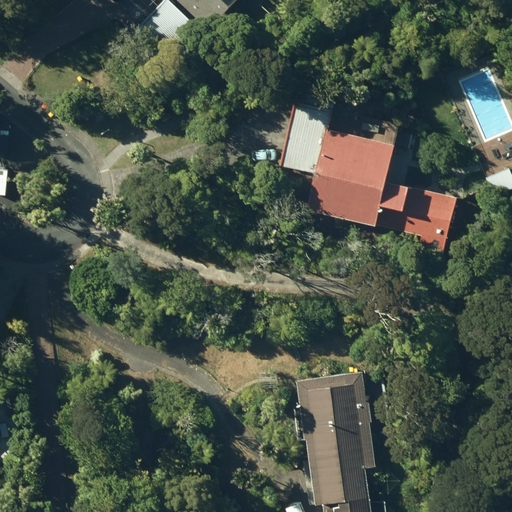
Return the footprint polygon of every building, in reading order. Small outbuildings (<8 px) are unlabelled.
[(167,0),(145,23),(181,56),(204,31),(170,0),(167,0)] [(180,0),(211,29),(238,0),(180,0)] [(393,240),(448,252),(460,198),(391,182),(399,145),(396,144),(400,124),(355,114),(350,134),(330,130),(335,110),(295,101),(281,165),(320,174),(314,203),(383,219),(385,205),(400,208),(393,240)] [(511,173),(506,160),(484,170),(497,198),(511,190),(511,173)] [(359,367),(296,376),(313,496),(325,494),(328,511),(369,511),(362,461),(373,460),(373,459),(359,367)] [(159,427),(140,426),(138,474),(157,474),(159,427)]
